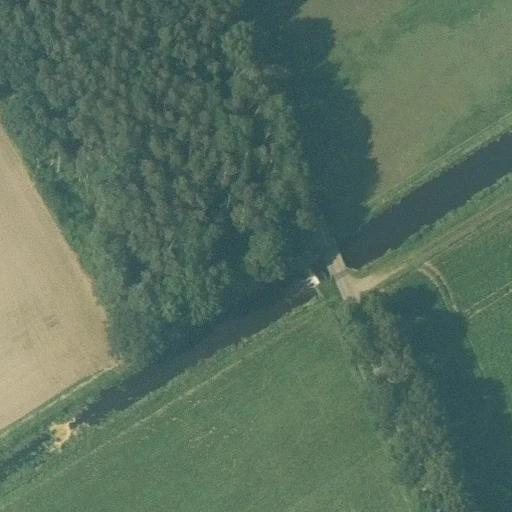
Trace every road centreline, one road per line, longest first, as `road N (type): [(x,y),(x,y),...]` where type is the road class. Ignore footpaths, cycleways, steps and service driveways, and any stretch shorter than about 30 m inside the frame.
road 1 (unclassified): [(441,511),(226,0)]
road 2 (track): [(511,197),(346,292)]
